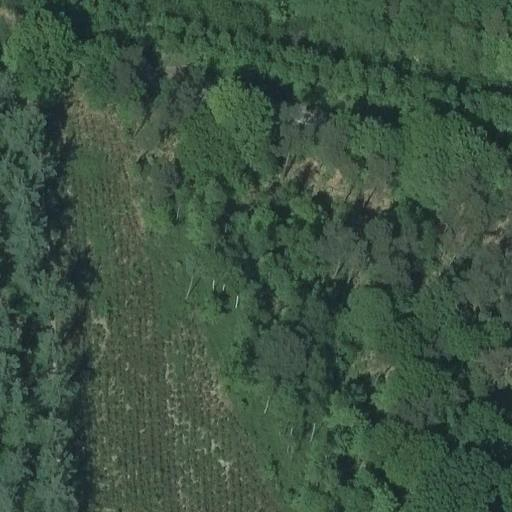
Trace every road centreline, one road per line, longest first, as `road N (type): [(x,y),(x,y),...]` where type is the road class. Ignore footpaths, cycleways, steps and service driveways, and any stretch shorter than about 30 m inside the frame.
road 1 (unclassified): [(0,39),(511,170)]
road 2 (track): [(14,43),(42,195),(58,511)]
